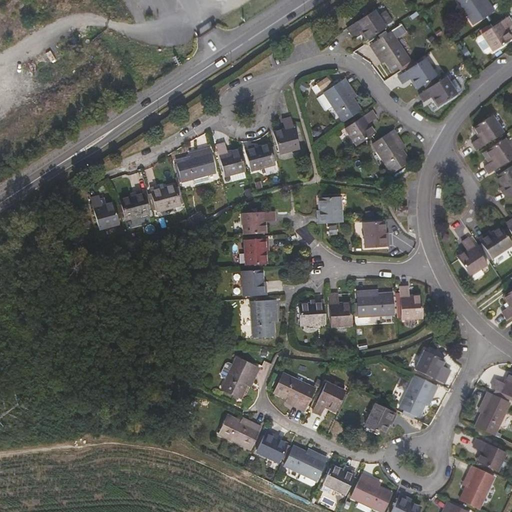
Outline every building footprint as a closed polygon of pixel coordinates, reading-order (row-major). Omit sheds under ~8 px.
[(490,3),(487,5),(482,0),(457,0),(473,24),(495,10),(490,3)] [(367,39),(386,27),(374,10),(356,23),(348,28),(353,35),(360,30),(367,39)] [(482,34),(493,51),(511,39),(505,29),(511,24),(511,22),(508,17),(482,34)] [(394,72),(410,61),(396,39),(406,32),(401,25),(371,45),(376,53),(379,51),(386,60),(394,72)] [(382,63),(386,60),(379,51),(376,53),(382,63)] [(436,81),(438,79),(425,59),(399,76),(403,83),(411,78),(418,88),(424,84),(426,87),(436,81)] [(394,72),(395,74),(412,63),(410,61),(394,72)] [(322,90),(333,83),(329,77),(318,84),(322,90)] [(438,105),(457,93),(449,82),(446,77),(440,81),(438,79),(436,81),(426,87),(428,89),(420,95),(425,101),(432,96),(438,105)] [(343,121),(360,110),(352,98),(346,89),(350,86),(345,79),(324,92),(325,93),(333,106),(343,121)] [(457,93),(463,90),(455,79),(449,82),(457,93)] [(352,98),(356,95),(350,86),(346,89),(352,98)] [(327,110),(333,106),(325,93),(319,98),(327,110)] [(357,145),(376,133),(369,123),(377,117),(372,111),(346,128),(357,145)] [(477,149),(503,132),(492,115),(473,128),(480,138),(473,143),(477,149)] [(280,154),(299,148),(291,118),(284,120),(286,128),(274,131),(280,154)] [(409,161),(402,150),(395,140),(399,138),(394,130),(373,144),(393,173),(409,161)] [(402,150),(405,147),(399,138),(395,140),(402,150)] [(489,173),(511,157),(511,149),(505,139),(486,152),(492,161),(485,166),(489,173)] [(225,176),(245,171),(239,149),(228,152),(226,143),(217,145),(225,176)] [(251,170),(275,164),(270,144),(258,147),(255,148),(254,146),(246,148),(251,170)] [(208,174),(216,172),(210,148),(201,151),(202,155),(191,158),(177,161),(183,181),(194,178),(208,174)] [(503,192),(508,199),(511,195),(511,165),(496,176),(503,186),(505,190),(503,192)] [(195,183),(210,180),(208,174),(194,178),(195,183)] [(181,205),(181,204),(175,186),(175,185),(165,188),(160,189),(159,186),(151,188),(152,193),(156,210),(157,211),(181,205)] [(181,204),(184,203),(179,185),(175,186),(181,204)] [(126,219),(149,213),(144,190),(135,193),(135,196),(132,197),(120,199),(122,204),(118,205),(121,217),(125,216),(126,219)] [(118,218),(121,217),(118,205),(114,206),(113,202),(102,205),(99,196),(92,198),(100,229),(119,224),(118,218)] [(319,223),(343,222),(341,196),(320,198),(321,210),(321,214),(318,214),(319,223)] [(398,216),(408,215),(407,206),(397,207),(398,216)] [(195,223),(203,219),(198,212),(190,217),(195,223)] [(267,232),(266,221),(275,220),(275,212),(267,212),(243,213),(244,233),(267,232)] [(385,237),(385,233),(384,220),(364,222),(365,247),(388,246),(388,237),(385,237)] [(492,258),(511,245),(511,243),(501,227),(492,233),(488,235),(487,233),(479,238),(492,258)] [(471,275),(488,264),(470,237),(463,242),(468,250),(458,256),(471,275)] [(267,263),(266,252),(266,248),(269,247),(268,239),(245,240),(246,265),(267,263)] [(244,296),(267,294),(266,285),(264,285),(263,281),(262,269),(242,270),(244,296)] [(402,319),(423,318),(421,295),(410,295),(409,287),(400,287),(402,319)] [(508,319),(511,315),(511,290),(504,296),(510,306),(503,311),(508,319)] [(359,316),(394,314),(393,293),(379,294),(367,295),(367,291),(357,292),(359,316)] [(332,326),(352,325),(350,302),(340,303),(339,294),(329,294),(332,326)] [(274,335),(273,321),(272,309),(277,308),(276,300),(251,301),(254,337),(274,335)] [(301,325),(325,323),(324,300),(316,300),(316,303),(311,303),(299,304),(301,325)] [(448,374),(441,370),(446,361),(425,351),(416,369),(445,382),(448,374)] [(253,373),(257,375),(260,367),(238,356),(234,365),(228,379),(223,389),(241,398),(247,384),(253,373)] [(224,377),(228,379),(234,365),(230,363),(226,364),(222,373),(224,377)] [(247,384),(251,386),(257,375),(253,373),(247,384)] [(298,407),(306,410),(316,388),(284,373),(275,392),(289,398),(300,403),(298,407)] [(493,387),(511,396),(511,374),(510,373),(505,383),(497,379),(493,387)] [(431,393),(434,394),(438,386),(416,375),(400,408),(419,417),(426,403),(431,393)] [(326,406),(336,412),(346,391),(327,383),(314,411),(322,415),(326,406)] [(477,426),(496,435),(511,403),(489,392),(485,400),(489,402),(484,413),(477,426)] [(426,403),(429,405),(434,394),(431,393),(426,403)] [(287,402),(298,407),(300,403),(289,398),(287,402)] [(480,411),(484,413),(489,402),(485,400),(480,411)] [(391,420),(394,421),(397,414),(376,404),(366,425),(384,434),(390,424),(391,420)] [(219,434),(252,449),(262,427),(254,423),(252,427),(241,422),(228,415),(219,434)] [(252,427),(254,423),(243,418),(241,422),(252,427)] [(281,459),(288,445),(288,444),(277,439),(274,437),(275,434),(267,430),(257,452),(279,462),(281,459)] [(478,461),(498,471),(507,453),(478,439),(474,446),(483,450),(478,461)] [(281,459),(284,461),(291,447),(288,445),(281,459)] [(302,473),(317,480),(327,458),(319,454),(317,458),(307,453),(293,447),(285,465),(302,473)] [(307,453),(317,458),(319,454),(309,449),(307,453)] [(324,483),(346,494),(356,472),(348,468),(347,472),(343,470),(333,465),(324,483)] [(462,500),(480,509),(495,476),(473,466),(470,474),(473,475),(468,487),(462,500)] [(311,485),(315,484),(317,480),(302,473),(298,480),(311,485)] [(464,485),(468,487),(473,475),(470,474),(464,485)] [(352,497),(384,511),(393,494),(379,487),(369,483),(371,479),(362,475),(352,497)] [(379,487),(381,484),(371,479),(369,483),(379,487)] [(392,511),(420,511),(422,508),(411,502),(407,501),(409,498),(401,494),(392,511)] [(471,511),(449,502),(445,510),(448,511),(471,511)]
